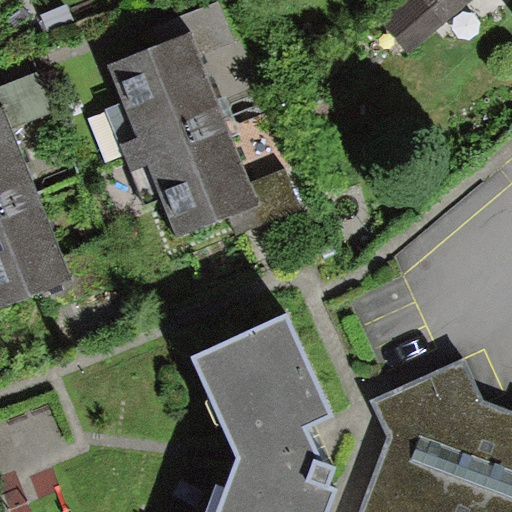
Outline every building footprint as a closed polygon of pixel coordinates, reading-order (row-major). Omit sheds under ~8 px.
[(402,0),(381,21),(412,53),(467,0),(402,0)] [(186,44),(92,78),(154,247),(248,213),(186,44)] [(25,140),(56,138),(53,104),(23,106),(25,140)] [(0,134),(0,313),(61,291),(0,134)] [(208,511),(323,511),(326,503),(293,430),(322,417),(275,321),(185,360),(230,461),(208,511)] [(511,511),(511,419),(477,412),(460,366),(367,413),(383,449),(362,511),(511,511)]
